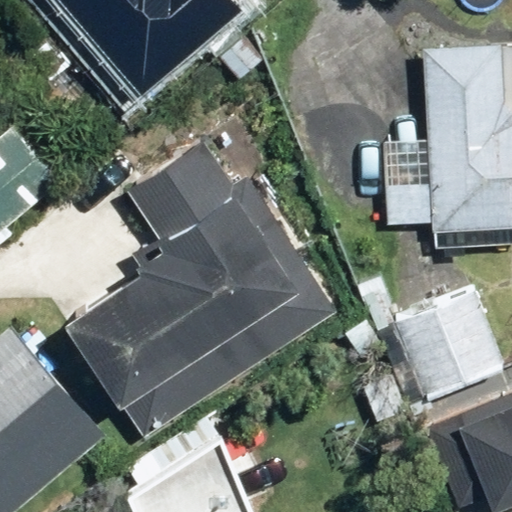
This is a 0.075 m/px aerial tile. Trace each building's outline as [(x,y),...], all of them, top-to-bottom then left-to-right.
[(60,0),(142,97),(240,15),(228,0),(60,0)] [(511,40),(413,44),(416,132),(374,134),(378,228),(440,226),(441,241),(511,238),(511,40)] [(41,314),(123,439),(326,307),(206,123),(112,183),(151,243),(41,314)] [(0,239),(9,232),(2,224),(31,199),(9,173),(20,164),(0,141),(0,239)] [(468,285),(381,317),(413,400),(499,367),(468,285)] [(0,511),(10,511),(99,438),(7,330),(0,336),(0,511)] [(511,387),(416,423),(449,511),(454,511),(511,490),(511,387)] [(233,511),(200,440),(101,485),(113,511),(233,511)]
